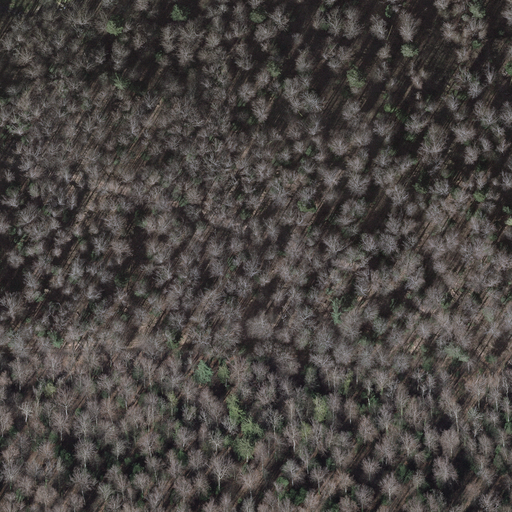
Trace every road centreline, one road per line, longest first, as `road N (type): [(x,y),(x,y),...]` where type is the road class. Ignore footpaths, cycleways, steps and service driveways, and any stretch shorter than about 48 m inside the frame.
road 1 (track): [(0,158),(355,266),(447,324),(511,380)]
road 2 (track): [(0,360),(28,350),(282,326),(391,285)]
